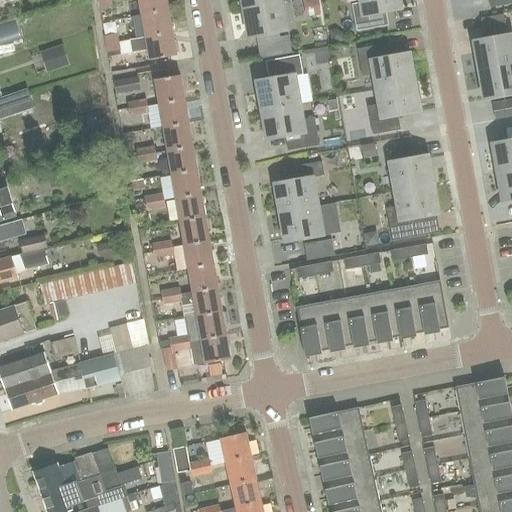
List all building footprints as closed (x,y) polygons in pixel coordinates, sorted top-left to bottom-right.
[(112,0),(101,0),(98,1),(100,9),(113,6),(112,0)] [(139,0),(142,16),(169,11),(166,0),(139,0)] [(243,0),(245,9),(270,4),(280,2),(279,0),(243,0)] [(400,0),(357,0),(358,4),(351,5),(356,32),(388,26),(385,14),(403,11),(400,0)] [(250,38),(270,35),(285,32),(280,2),(270,4),(245,9),(250,38)] [(147,39),(173,33),(169,11),(142,16),(146,38),(147,39)] [(503,15),(480,19),(483,35),(506,31),(503,15)] [(13,21),(0,25),(0,46),(20,40),(13,21)] [(337,30),(329,32),(332,44),(344,42),(343,34),(337,30)] [(151,61),(177,57),(173,33),(147,39),(149,50),(151,61)] [(105,37),(106,45),(120,43),(118,35),(105,37)] [(481,71),(498,68),(511,65),(511,43),(510,35),(476,42),(481,71)] [(146,38),(131,41),(133,53),(149,50),(147,39),(146,38)] [(131,41),(120,43),(122,51),(122,55),(133,53),(131,41)] [(122,51),(120,43),(106,45),(108,54),(122,51)] [(386,58),(384,45),(357,50),(362,77),(375,75),(378,90),(413,84),(408,54),(386,58)] [(46,74),(70,66),(63,46),(39,53),(46,74)] [(259,112),(301,104),(296,77),(303,75),(299,56),(265,62),(268,78),(254,81),(259,112)] [(511,65),(498,68),(481,71),(486,101),(511,96),(511,65)] [(0,97),(8,95),(1,70),(0,70),(0,97)] [(303,75),(296,77),(301,104),(312,102),(307,75),(303,75)] [(160,105),(185,101),(181,76),(156,81),(160,105)] [(113,81),(115,95),(140,90),(138,77),(113,81)] [(373,136),(401,131),(398,117),(418,113),(413,84),(378,90),(381,105),(368,107),(373,136)] [(146,100),(137,102),(139,115),(148,114),(146,100)] [(164,129),(189,124),(185,101),(160,105),(164,129)] [(336,101),(328,102),(329,112),(338,111),(336,101)] [(130,117),(139,115),(137,102),(128,103),(130,117)] [(301,104),(259,112),(265,142),(285,139),(287,152),(319,146),(314,118),(304,120),(301,104)] [(168,152),(193,148),(189,124),(164,129),(168,152)] [(499,174),(511,171),(511,140),(494,144),(499,174)] [(421,157),(419,145),(395,149),(398,161),(391,163),(396,192),(431,186),(426,156),(421,157)] [(146,150),(148,162),(157,161),(155,148),(146,150)] [(172,176),(197,172),(193,148),(168,152),(172,176)] [(138,164),(148,162),(146,150),(136,151),(138,164)] [(278,215),(313,208),(308,180),(325,177),(323,163),(289,169),(291,182),(273,185),(278,215)] [(511,171),(499,174),(505,203),(511,202),(511,171)] [(176,199),(201,195),(197,172),(172,176),(176,199)] [(0,222),(17,218),(7,181),(0,182),(0,222)] [(420,237),(417,219),(437,216),(431,186),(396,192),(399,207),(386,210),(392,242),(420,237)] [(165,208),(164,201),(163,195),(154,197),(156,209),(165,208)] [(180,223),(205,219),(201,195),(176,199),(165,201),(169,221),(180,219),(180,223)] [(147,211),(156,209),(154,197),(145,198),(147,211)] [(313,208),(278,215),(283,244),(296,242),(318,238),(313,208)] [(185,247),(209,242),(205,219),(180,223),(185,247)] [(0,243),(26,235),(21,221),(0,227),(0,243)] [(377,232),(364,234),(367,246),(379,244),(377,232)] [(43,236),(17,243),(20,256),(43,250),(46,249),(43,236)] [(332,240),(304,245),(307,260),(334,256),(332,240)] [(174,255),(173,249),(171,242),(162,244),(163,250),(164,256),(174,255)] [(189,270),(213,266),(209,242),(185,247),(189,270)] [(99,258),(118,254),(116,243),(97,247),(99,258)] [(164,256),(163,250),(162,244),(153,246),(155,258),(164,256)] [(426,246),(409,249),(410,259),(428,256),(426,246)] [(409,249),(391,252),(393,263),(410,259),(409,249)] [(47,266),(43,250),(20,256),(24,271),(47,266)] [(379,254),(362,258),(364,268),(381,265),(379,254)] [(362,258),(344,261),(346,271),(364,268),(362,258)] [(0,283),(19,279),(12,259),(0,261),(0,283)] [(332,263),(314,266),(316,277),(334,274),(332,263)] [(137,285),(132,266),(122,268),(126,287),(137,285)] [(193,294),(218,289),(213,266),(189,270),(193,294)] [(314,266),(297,270),(299,280),(316,277),(314,266)] [(126,287),(122,268),(112,270),(116,290),(126,287)] [(116,290),(112,270),(101,272),(106,292),(116,290)] [(106,292),(101,272),(91,275),(96,294),(106,292)] [(96,294),(91,275),(81,277),(85,297),(96,294)] [(85,297),(81,277),(71,279),(75,299),(85,297)] [(65,301),(75,299),(71,279),(61,282),(65,301)] [(46,305),(49,305),(54,323),(65,320),(68,316),(65,301),(61,282),(37,287),(40,299),(45,298),(46,305)] [(440,283),(416,287),(425,334),(449,329),(446,315),(440,283)] [(416,287),(392,291),(401,338),(425,334),(416,287)] [(197,317),(222,313),(218,289),(193,294),(181,296),(182,302),(183,307),(195,304),(197,317)] [(182,302),(181,296),(180,290),(170,291),(172,304),(182,302)] [(172,304),(170,291),(161,293),(163,305),(172,304)] [(392,291),(368,296),(377,342),(401,338),(392,291)] [(368,296),(344,300),(353,347),(377,342),(368,296)] [(344,300),(320,304),(328,351),(353,347),(344,300)] [(0,342),(33,331),(23,304),(0,312),(0,342)] [(320,304),(296,309),(302,341),(303,341),(305,355),(328,351),(320,304)] [(197,317),(201,341),(226,336),(222,313),(197,317)] [(197,317),(185,319),(188,335),(189,342),(189,343),(201,341),(197,317)] [(132,351),(147,347),(140,321),(125,325),(132,351)] [(189,343),(189,342),(188,335),(178,337),(181,351),(190,349),(189,343)] [(226,336),(201,341),(205,365),(230,361),(226,336)] [(77,353),(73,337),(49,343),(53,359),(77,353)] [(174,352),(181,351),(178,337),(169,339),(171,352),(174,352)] [(52,374),(6,390),(13,410),(34,402),(37,404),(42,403),(43,400),(59,394),(58,393),(99,387),(121,381),(120,375),(153,366),(148,347),(147,347),(132,351),(51,371),(52,374)] [(174,352),(171,352),(170,348),(162,349),(166,372),(177,370),(174,352)] [(52,374),(51,371),(45,354),(0,369),(0,374),(6,390),(52,374)] [(220,364),(209,365),(211,377),(222,376),(220,364)] [(502,380),(455,389),(460,413),(507,404),(502,380)] [(414,405),(417,422),(427,420),(424,403),(414,405)] [(507,404),(460,413),(465,436),(511,427),(507,404)] [(390,408),(394,425),(404,423),(400,406),(390,408)] [(358,409),(311,419),(317,443),(363,433),(358,409)] [(427,420),(417,422),(421,440),(430,438),(427,420)] [(404,423),(394,425),(398,443),(408,440),(404,423)] [(511,431),(511,427),(465,436),(469,460),(511,451),(511,431)] [(363,433),(317,443),(322,467),(368,456),(363,433)] [(225,463),(250,458),(245,434),(219,439),(225,463)] [(177,474),(190,471),(191,477),(201,475),(198,462),(188,465),(184,446),(171,449),(177,474)] [(423,450),(426,468),(436,466),(433,448),(423,450)] [(121,488),(118,480),(109,449),(75,459),(75,462),(58,469),(57,466),(35,473),(43,495),(100,475),(105,493),(121,488)] [(167,450),(154,452),(157,472),(170,469),(167,450)] [(511,451),(469,460),(474,484),(511,476),(511,451)] [(401,455),(405,472),(415,470),(411,452),(401,455)] [(368,456),(322,467),(327,490),(373,480),(368,456)] [(230,486),(255,481),(250,458),(225,463),(230,486)] [(210,473),(209,467),(208,460),(198,462),(201,475),(210,473)] [(436,466),(426,468),(430,485),(439,483),(436,466)] [(415,470),(405,472),(409,490),(418,487),(415,470)] [(124,498),(121,488),(105,493),(100,475),(43,495),(48,511),(65,511),(72,509),(71,507),(89,500),(92,509),(121,500),(124,498)] [(511,476),(474,484),(478,508),(511,501),(511,476)] [(373,480),(327,490),(331,511),(340,511),(379,503),(373,480)] [(221,511),(235,509),(261,504),(255,481),(230,486),(235,509),(221,511),(220,511),(221,511)] [(432,498),(434,511),(444,511),(442,496),(432,498)] [(125,511),(121,500),(92,509),(85,511),(125,511)] [(411,502),(413,511),(423,511),(421,500),(411,502)] [(511,511),(511,501),(478,508),(479,511),(511,511)] [(380,511),(379,503),(340,511),(380,511)]
